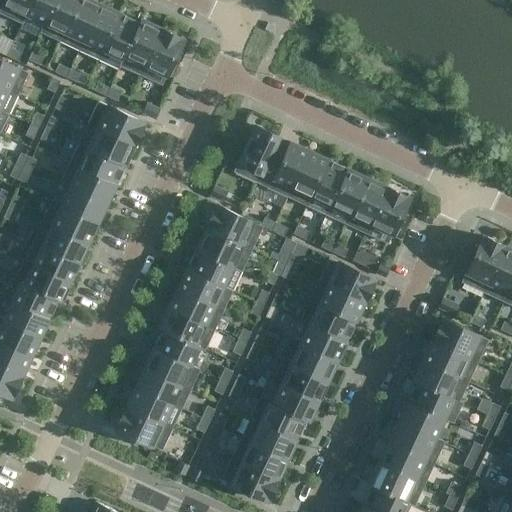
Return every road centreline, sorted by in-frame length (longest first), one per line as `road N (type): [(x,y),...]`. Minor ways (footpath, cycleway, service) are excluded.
road 1 (residential): [(220,72),(20,511)]
road 2 (residential): [(462,188),(311,511)]
road 3 (residential): [(220,72),(462,188)]
